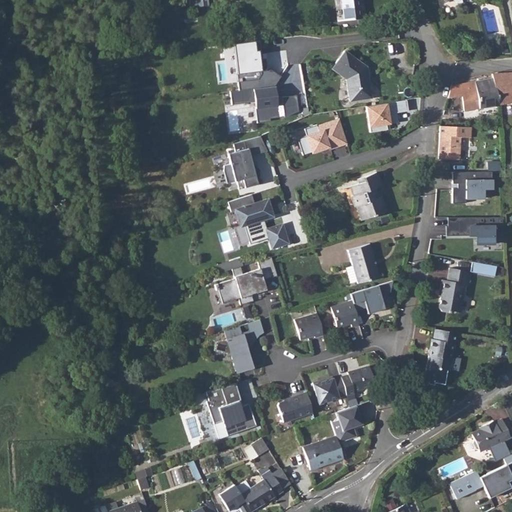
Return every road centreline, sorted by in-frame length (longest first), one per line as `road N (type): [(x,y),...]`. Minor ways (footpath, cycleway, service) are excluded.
road 1 (residential): [(400,342),(422,230),(430,128)]
road 2 (residential): [(430,128),(393,149),(286,181)]
road 3 (unclassified): [(384,461),(511,378)]
road 4 (residential): [(425,29),(294,47)]
road 5 (residential): [(400,342),(281,367)]
road 6 (residential): [(384,461),(384,400),(400,342)]
